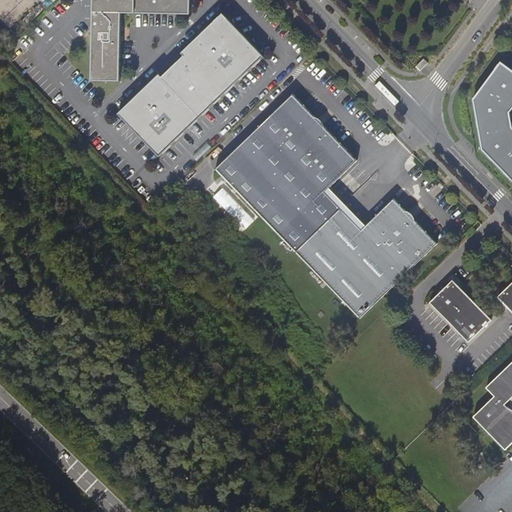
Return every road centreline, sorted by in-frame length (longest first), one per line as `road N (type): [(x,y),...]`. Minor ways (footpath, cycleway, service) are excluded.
road 1 (secondary): [(117,511),(0,397)]
road 2 (unclassified): [(305,0),(413,110)]
road 3 (unclassified): [(413,110),(511,213)]
road 4 (unclassified): [(500,0),(413,110)]
